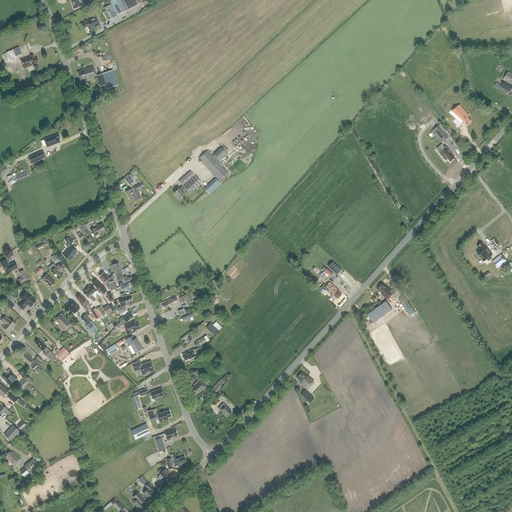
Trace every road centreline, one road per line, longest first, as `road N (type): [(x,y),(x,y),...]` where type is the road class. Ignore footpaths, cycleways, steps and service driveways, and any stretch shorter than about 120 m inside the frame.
road 1 (tertiary): [(212,454),(511,120)]
road 2 (tertiary): [(127,243),(43,0)]
road 3 (tertiary): [(212,454),(189,424),(127,243)]
road 4 (residential): [(0,362),(69,282),(127,243)]
